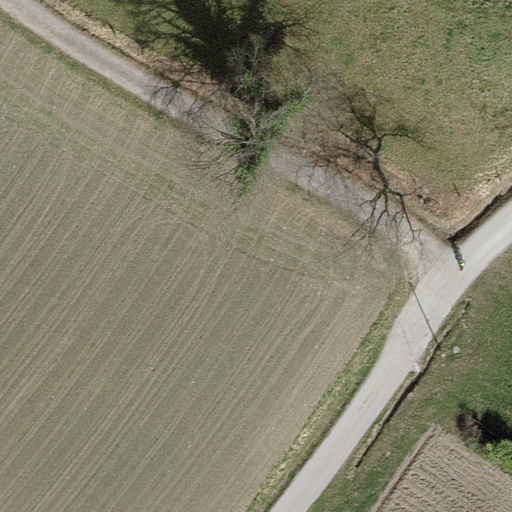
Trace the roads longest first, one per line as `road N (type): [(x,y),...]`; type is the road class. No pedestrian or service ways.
road 1 (track): [(452,279),(350,207),(54,33),(16,0)]
road 2 (unclassified): [(289,511),(452,279),(511,224)]
